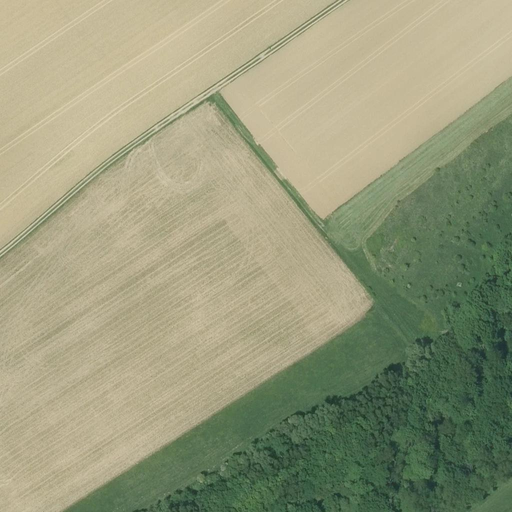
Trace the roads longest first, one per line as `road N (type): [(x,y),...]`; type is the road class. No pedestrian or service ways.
road 1 (track): [(0,254),(113,158),(344,0)]
road 2 (track): [(511,83),(323,228)]
road 3 (track): [(323,228),(211,91)]
road 4 (track): [(323,228),(403,318),(457,328)]
